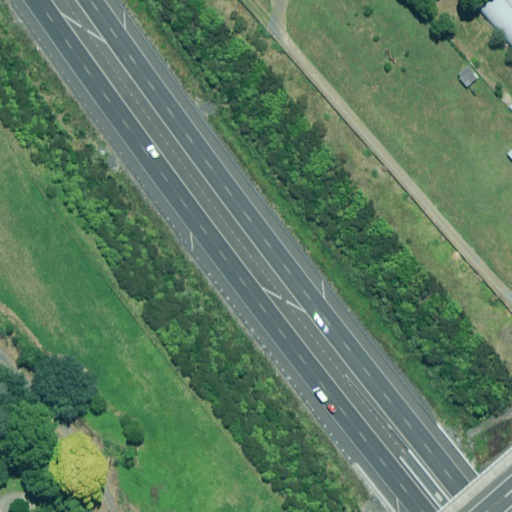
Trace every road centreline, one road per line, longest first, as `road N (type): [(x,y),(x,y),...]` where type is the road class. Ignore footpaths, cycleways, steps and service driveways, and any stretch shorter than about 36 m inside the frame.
road 1 (motorway): [(88,0),(243,220),(481,511)]
road 2 (motorway): [(421,511),(209,250),(38,0)]
